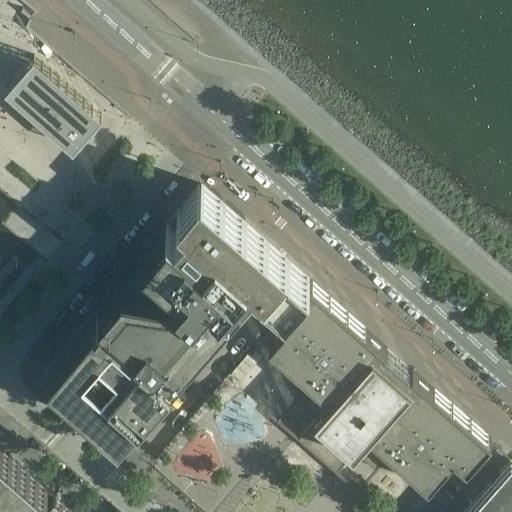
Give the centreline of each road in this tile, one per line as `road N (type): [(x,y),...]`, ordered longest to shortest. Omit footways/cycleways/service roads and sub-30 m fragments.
road 1 (tertiary): [(211,111),(511,378)]
road 2 (residential): [(211,111),(0,364)]
road 3 (residential): [(137,511),(0,392)]
road 4 (tertiary): [(83,0),(211,111)]
